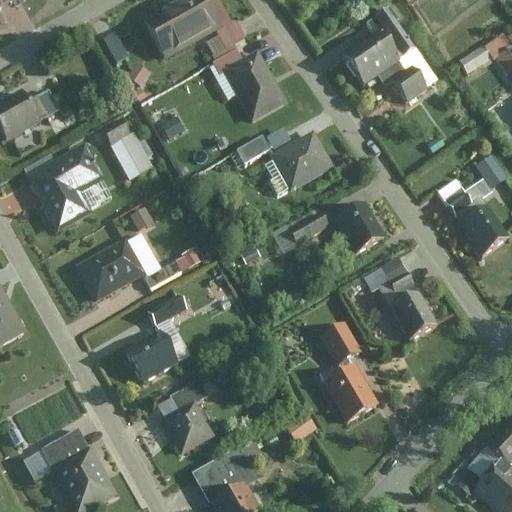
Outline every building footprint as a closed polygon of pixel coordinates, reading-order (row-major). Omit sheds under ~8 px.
[(0,0),(0,9),(11,4),(9,0),(0,0)] [(184,0),(143,23),(166,63),(220,32),(201,0),(184,0)] [(365,93),(402,65),(378,33),(341,60),(365,93)] [(511,78),(511,34),(464,59),(475,79),(502,65),(510,79),(511,78)] [(107,42),(121,66),(133,59),(119,35),(107,42)] [(287,107),(258,54),(222,74),(252,127),(287,107)] [(0,104),(0,134),(6,145),(42,126),(24,92),(0,104)] [(130,182),(157,172),(142,135),(116,146),(130,182)] [(269,160),(288,196),(332,172),(313,137),(269,160)] [(247,168),(275,154),(267,138),(238,152),(247,168)] [(80,149),(24,179),(56,234),(86,218),(75,200),(100,187),(80,149)] [(382,243),(361,209),(334,225),(355,260),(382,243)] [(144,233),(158,225),(150,211),(136,218),(144,233)] [(509,241),(485,213),(461,233),(484,261),(509,241)] [(77,269),(96,305),(143,281),(124,244),(77,269)] [(180,260),(186,274),(204,265),(198,252),(180,260)] [(0,354),(29,339),(0,287),(0,286),(0,354)] [(435,329),(416,295),(391,310),(410,343),(435,329)] [(354,360),(339,330),(313,343),(329,373),(354,360)] [(124,354),(142,387),(172,370),(154,338),(124,354)] [(375,409),(352,369),(321,387),(345,427),(375,409)] [(196,409),(163,427),(180,459),(213,441),(196,409)] [(310,413),(288,427),(300,445),(321,431),(310,413)] [(511,464),(511,421),(481,454),(494,466),(503,474),(511,464)] [(98,511),(119,501),(94,455),(52,478),(70,511),(98,511)] [(511,511),(511,481),(503,474),(494,466),(465,501),(479,511),(511,511)] [(258,511),(244,488),(207,510),(208,511),(258,511)]
